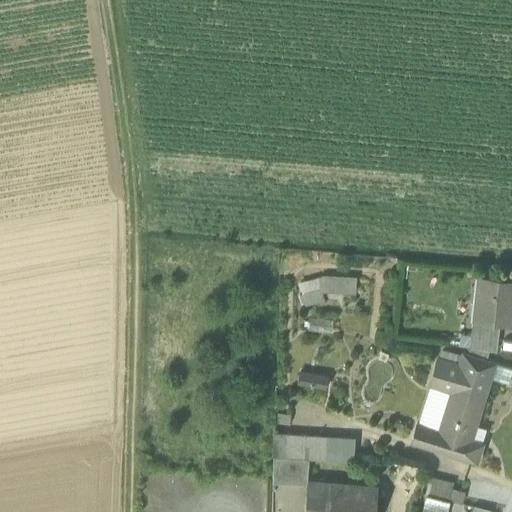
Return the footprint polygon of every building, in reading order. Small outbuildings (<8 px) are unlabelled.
[(300,300),(321,300),(322,290),(354,291),(355,275),(301,274),(300,300)] [(500,321),(511,322),(511,280),(478,277),(473,318),(500,321)] [(469,346),(496,350),(500,321),(473,318),(469,346)] [(430,382),(451,389),(451,388),(482,398),(488,377),(490,373),(484,371),(487,361),(462,353),(459,364),(438,358),(430,382)] [(511,367),(487,360),(487,361),(484,371),(490,373),(488,377),(508,383),(511,371),(511,367)] [(299,369),(296,383),(326,388),(329,374),(299,369)] [(430,382),(417,423),(438,430),(451,389),(430,382)] [(483,398),(482,398),(451,388),(451,389),(438,430),(417,423),(411,441),(476,461),(482,443),(470,440),(467,439),(472,424),(475,425),(483,398)] [(275,405),(274,423),(289,424),(291,405),(275,405)] [(486,429),(475,425),(470,440),(482,443),(486,429)] [(308,459),(353,461),(354,437),(274,431),(273,456),(308,459)] [(272,482),(306,484),(308,459),(273,456),(272,482)] [(425,493),(447,499),(450,488),(452,482),(431,476),(425,493)] [(309,511),(370,511),(372,497),(359,496),(360,486),(312,482),(309,511)] [(449,499),(461,502),(464,492),(450,488),(447,499),(449,499)] [(446,511),(449,499),(447,499),(425,493),(422,506),(446,511)]
